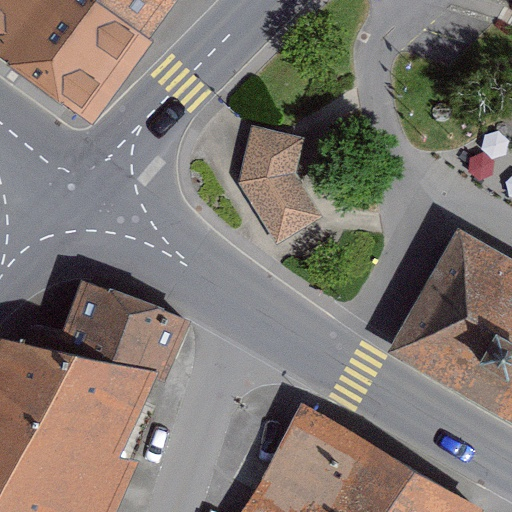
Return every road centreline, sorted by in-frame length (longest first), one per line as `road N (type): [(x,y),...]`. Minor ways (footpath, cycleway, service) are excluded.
road 1 (tertiary): [(511,463),(358,378),(238,298)]
road 2 (tertiary): [(71,197),(263,0)]
road 3 (residential): [(238,298),(177,511)]
road 4 (tertiary): [(238,298),(71,197)]
